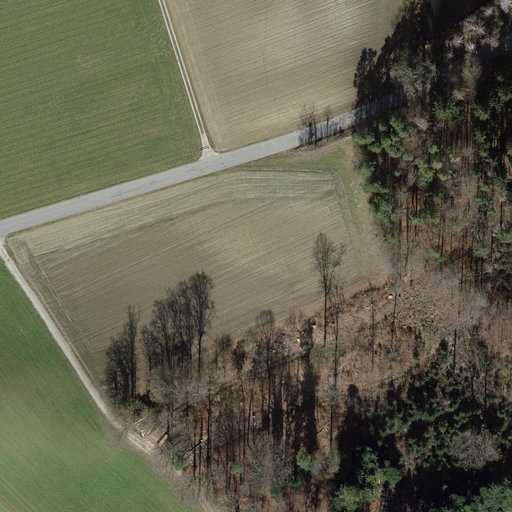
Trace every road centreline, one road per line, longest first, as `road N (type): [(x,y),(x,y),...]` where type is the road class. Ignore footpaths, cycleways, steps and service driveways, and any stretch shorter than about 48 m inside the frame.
road 1 (tertiary): [(511,39),(336,124),(0,231)]
road 2 (track): [(204,511),(125,432),(0,245)]
road 3 (track): [(213,164),(161,0)]
